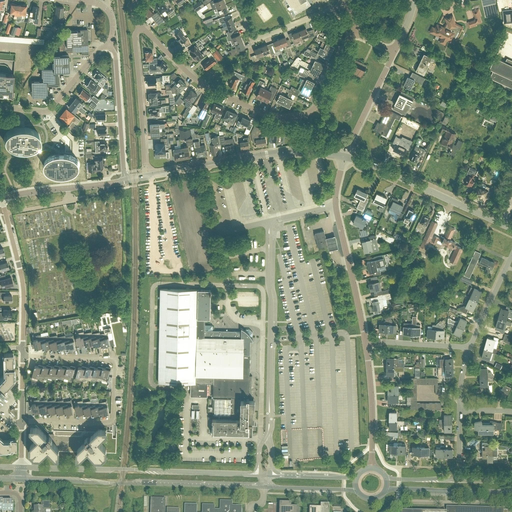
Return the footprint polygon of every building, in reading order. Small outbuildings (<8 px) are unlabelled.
[(168,0),(170,3),(166,6),(161,0),(159,0),(158,1),(157,0),(156,0),(155,1),(155,2),(155,3),(155,4),(161,12),(164,10),(167,14),(174,9),(169,0),(168,0)] [(197,10),(204,5),(200,0),(193,5),(197,10)] [(217,8),(226,5),(223,0),(218,0),(217,1),(216,0),(214,0),(210,3),(213,10),(217,8)] [(286,0),(291,7),(292,7),(295,11),(309,3),(306,0),(286,0)] [(16,18),(18,4),(14,4),(14,3),(11,3),(10,3),(9,12),(14,13),(14,14),(15,14),(15,16),(14,16),(13,18),(16,18)] [(23,5),(18,4),(16,18),(17,18),(17,21),(20,21),(20,20),(22,20),(23,14),(26,14),(26,12),(27,12),(28,5),(25,5),(25,4),(23,4),(23,5)] [(142,11),(148,17),(151,15),(159,25),(164,20),(157,11),(155,13),(148,5),(147,7),(145,7),(143,10),(142,11)] [(226,5),(217,8),(220,15),(228,11),(226,5)] [(37,14),(38,7),(33,6),(32,11),(30,11),(29,16),(35,17),(34,23),(38,23),(38,18),(37,17),(38,16),(38,14),(37,14)] [(61,23),(65,18),(63,17),(64,7),(56,6),(55,16),(61,17),(59,21),(61,23)] [(476,26),(476,24),(482,22),(480,16),(481,16),(479,8),(472,10),(475,18),(474,20),(467,22),(469,28),(476,26)] [(511,10),(503,11),(504,22),(511,21),(511,11),(511,12),(511,10)] [(227,25),(234,22),(232,17),(225,19),(224,16),(218,18),(220,23),(225,21),(227,25)] [(446,42),(447,40),(449,41),(451,37),(456,40),(463,27),(455,23),(453,17),(445,19),(447,23),(445,28),(438,25),(437,27),(435,28),(434,28),(433,28),(432,28),(431,29),(431,30),(431,31),(431,32),(432,33),(436,35),(440,34),(443,35),(441,39),(441,40),(441,41),(441,42),(442,43),(443,43),(444,43),(445,43),(445,42),(446,42)] [(228,35),(232,34),(234,33),(233,30),(236,28),(234,22),(227,25),(220,28),(221,31),(223,30),(227,29),(228,28),(229,31),(226,32),(228,35)] [(25,30),(18,28),(18,27),(12,25),(9,33),(15,35),(15,33),(16,34),(16,35),(23,36),(23,35),(25,30)] [(299,31),(302,38),(308,35),(309,38),(315,35),(312,29),(307,31),(306,28),(299,31)] [(81,51),(82,54),(88,54),(88,47),(82,48),(81,45),(85,44),(88,44),(87,44),(86,30),(87,30),(87,29),(81,29),(81,30),(66,31),(66,39),(64,39),(64,37),(59,38),(60,52),(62,52),(66,52),(77,51),(81,51)] [(186,37),(184,34),(180,29),(175,34),(177,37),(180,40),(182,43),(183,42),(185,44),(186,47),(192,44),(188,36),(186,37)] [(302,38),(299,31),(293,34),(294,37),(291,38),(294,44),(299,42),(299,39),(302,38)] [(235,43),(242,41),(241,37),(240,34),(233,37),(232,34),(228,35),(226,36),(228,41),(230,40),(232,44),(235,44),(235,43)] [(320,47),(331,52),(334,46),(326,42),(327,40),(318,35),(317,38),(323,41),(320,47)] [(279,39),(282,46),(285,44),(287,47),(291,45),(289,39),(286,40),(285,37),(279,39)] [(193,56),(200,50),(199,50),(204,47),(202,45),(203,44),(202,43),(203,42),(201,41),(199,38),(195,41),(197,44),(196,45),(196,44),(189,50),(191,52),(190,52),(193,56)] [(283,49),(282,46),(279,39),(274,41),(275,45),(272,46),(275,52),(278,51),(280,50),(283,49)] [(235,43),(235,44),(236,48),(232,50),(234,55),(239,53),(238,50),(245,47),(244,44),(243,44),(242,41),(235,43)] [(261,47),(264,54),(270,52),(271,55),(274,53),(271,46),(268,47),(267,44),(261,47)] [(257,57),(264,54),(261,47),(254,49),(256,54),(251,56),(253,62),(259,60),(257,57)] [(328,58),(331,52),(320,47),(318,52),(321,53),(321,54),(328,58)] [(202,53),(200,50),(193,56),(196,59),(197,59),(198,60),(205,55),(204,54),(206,53),(207,55),(211,52),(209,50),(208,51),(205,48),(202,52),(203,52),(202,53)] [(212,52),(214,55),(202,64),(207,69),(216,62),(216,61),(218,60),(222,57),(216,49),(212,52)] [(157,63),(158,63),(157,63),(157,58),(154,58),(154,59),(153,59),(153,51),(150,51),(149,51),(148,50),(146,51),(145,52),(146,61),(149,60),(149,64),(157,63)] [(424,74),(432,58),(424,54),(416,70),(424,74)] [(58,71),(69,70),(69,58),(68,55),(66,55),(62,55),(60,55),(53,55),(53,64),(53,68),(51,68),(44,68),(42,68),(42,77),(42,81),(40,81),(31,81),(31,94),(32,97),(42,96),(47,96),(47,91),(47,89),(47,87),(47,84),(58,83),(58,75),(58,74),(58,71)] [(511,60),(506,58),(505,61),(494,57),(489,68),(493,70),(489,78),(501,83),(511,88),(511,60)] [(366,67),(367,65),(365,64),(363,63),(354,59),(352,64),(353,64),(350,71),(361,77),(366,67)] [(315,67),(322,70),(324,67),(324,68),(326,65),(318,61),(315,60),(312,66),(315,67)] [(157,63),(149,64),(149,70),(160,69),(160,71),(162,71),(163,70),(164,69),(165,70),(167,69),(167,68),(167,67),(167,66),(165,63),(163,63),(161,61),(158,65),(158,63),(157,63)] [(319,77),(322,70),(315,67),(312,73),(319,77)] [(99,84),(102,87),(104,88),(107,88),(107,85),(105,85),(103,83),(104,82),(105,80),(102,78),(104,76),(97,71),(93,76),(97,80),(99,82),(98,83),(99,84)] [(245,76),(244,76),(241,74),(237,72),(235,77),(232,76),(231,77),(230,78),(231,79),(228,84),(229,84),(229,85),(231,86),(231,85),(235,87),(237,81),(238,82),(239,80),(242,81),(245,76)] [(422,84),(425,78),(412,72),(410,75),(411,75),(410,78),(407,77),(403,86),(405,87),(406,88),(406,87),(410,89),(415,80),(422,84)] [(0,73),(0,95),(14,96),(14,92),(12,92),(13,74),(10,74),(0,73)] [(255,82),(257,80),(251,77),(248,83),(246,82),(246,83),(245,84),(244,85),(245,86),(243,91),(245,92),(249,93),(253,85),(252,85),(254,82),(255,82)] [(175,92),(175,91),(176,90),(176,89),(183,82),(180,79),(175,84),(172,82),(174,81),(172,79),(171,81),(171,88),(172,93),(173,93),(175,92)] [(301,83),(311,88),(314,82),(307,79),(306,80),(303,79),(301,83)] [(98,91),(101,88),(102,87),(99,84),(98,86),(97,85),(98,85),(95,82),(95,83),(90,80),(89,82),(88,82),(87,84),(87,85),(86,85),(91,89),(90,90),(95,94),(98,91)] [(261,100),(266,89),(263,88),(265,83),(260,81),(257,87),(260,88),(256,97),(258,98),(258,99),(261,100)] [(175,91),(178,93),(178,92),(180,90),(180,91),(186,85),(183,82),(176,89),(176,90),(175,91)] [(308,94),(311,88),(301,83),(298,89),(301,91),(308,94)] [(266,89),(261,100),(264,102),(265,101),(267,102),(270,95),(273,96),(277,89),(271,86),(269,91),(266,89)] [(90,102),(93,98),(90,95),(83,89),(82,90),(81,91),(81,92),(79,94),(83,97),(82,98),(85,101),(87,99),(90,102)] [(190,105),(192,102),(191,101),(197,94),(191,90),(186,97),(183,100),(186,103),(185,104),(187,106),(189,105),(190,105)] [(297,96),(298,94),(290,90),(287,97),(283,104),(290,107),(291,104),(292,104),(292,103),(294,103),(294,101),(293,100),(290,98),(291,96),(290,95),(291,93),(297,96)] [(393,108),(405,114),(410,104),(410,105),(413,100),(412,100),(413,97),(414,97),(401,91),(402,92),(401,94),(399,93),(399,94),(400,94),(399,97),(397,101),(396,101),(394,104),(395,105),(394,108),(393,108)] [(283,104),(287,97),(280,93),(277,101),(283,104)] [(72,102),(85,112),(86,110),(81,106),(83,103),(76,98),(72,102)] [(205,114),(206,111),(206,110),(205,109),(209,101),(203,98),(199,106),(203,108),(201,112),(205,114)] [(93,110),(97,105),(92,101),(88,106),(93,110)] [(83,114),(85,112),(72,102),(69,107),(75,112),(78,110),(83,114)] [(159,116),(159,115),(159,112),(172,111),(172,108),(174,108),(174,105),(169,105),(164,106),(162,106),(162,108),(155,108),(155,109),(150,109),(150,116),(156,115),(156,116),(159,116)] [(219,106),(214,117),(216,118),(215,119),(218,120),(224,108),(219,106)] [(73,121),(77,124),(80,120),(67,109),(61,116),(66,119),(66,120),(67,121),(68,121),(68,122),(71,124),(73,121)] [(399,120),(401,116),(387,109),(379,126),(376,125),(374,129),(382,133),(382,134),(383,132),(386,134),(394,117),(399,120)] [(226,125),(232,112),(227,110),(224,117),(226,118),(223,123),(226,125)] [(232,112),(226,125),(229,126),(232,121),(234,122),(237,114),(232,112)] [(102,123),(101,121),(106,120),(105,114),(95,115),(95,121),(98,121),(98,123),(102,123)] [(249,122),(250,120),(243,117),(240,122),(239,121),(237,125),(241,127),(242,123),(245,124),(244,125),(246,127),(246,128),(250,130),(253,124),(249,122)] [(419,126),(408,120),(406,124),(417,129),(419,126)] [(26,127),(24,127),(24,126),(19,127),(19,126),(19,127),(17,127),(16,128),(14,128),(13,128),(12,129),(10,129),(9,130),(8,131),(7,132),(6,133),(5,134),(4,135),(4,137),(4,138),(4,139),(4,141),(5,142),(6,143),(7,144),(8,145),(9,146),(10,147),(12,147),(13,148),(14,148),(16,149),(17,149),(20,149),(23,149),(25,149),(26,149),(27,149),(29,148),(30,148),(32,147),(33,147),(34,146),(35,145),(36,144),(38,143),(38,142),(39,141),(39,140),(40,138),(39,135),(38,134),(38,133),(36,132),(35,131),(34,130),(33,129),(32,129),(30,128),(29,128),(27,128),(26,127)] [(193,142),(190,129),(190,127),(184,126),(179,127),(180,136),(178,136),(179,139),(184,138),(185,140),(186,139),(187,144),(193,142)] [(258,137),(258,135),(261,129),(254,126),(251,133),(253,142),(256,142),(257,145),(266,144),(265,137),(261,136),(258,137)] [(442,132),(438,142),(448,146),(454,131),(440,126),(438,131),(442,132)] [(200,146),(200,145),(198,137),(201,136),(201,134),(198,134),(198,133),(195,134),(195,132),(194,133),(194,128),(190,129),(193,142),(194,142),(197,155),(201,155),(200,146)] [(280,141),(281,134),(276,131),(273,131),(273,134),(271,134),(270,143),(279,141),(280,141)] [(226,151),(234,149),(233,144),(234,144),(233,140),(228,140),(228,141),(225,141),(224,135),(219,135),(221,144),(224,144),(224,146),(225,146),(226,151)] [(219,144),(217,136),(215,136),(212,138),(206,139),(207,146),(210,145),(212,154),(218,153),(217,145),(219,144)] [(241,148),(249,147),(248,142),(249,142),(249,137),(243,138),(244,141),(240,142),(241,148)] [(162,142),(162,143),(157,143),(157,153),(159,153),(159,156),(165,155),(164,143),(167,143),(167,138),(162,138),(162,142)] [(403,154),(406,148),(396,144),(398,139),(394,138),(392,143),(395,144),(393,149),(399,152),(399,154),(402,155),(403,154)] [(100,143),(99,141),(95,141),(95,148),(96,152),(99,152),(99,151),(102,151),(102,150),(108,150),(108,146),(107,146),(107,143),(100,143)] [(109,144),(109,152),(118,152),(118,144),(109,144)] [(424,149),(415,145),(413,151),(413,150),(409,158),(416,162),(419,157),(420,154),(422,155),(424,149)] [(181,147),(183,158),(190,157),(188,149),(189,149),(188,146),(181,147)] [(175,159),(183,158),(181,147),(173,149),(173,152),(174,152),(175,159)] [(45,162),(44,164),(45,167),(46,169),(48,171),(50,172),(53,174),(56,175),(59,175),(62,175),(65,175),(68,175),(71,174),(74,172),(76,171),(78,169),(79,167),(80,164),(79,162),(78,159),(76,158),(76,157),(75,157),(71,155),(68,154),(65,154),(62,153),(59,154),(56,154),(53,155),(50,156),(48,158),(46,159),(45,162)] [(95,170),(100,169),(100,170),(104,166),(103,165),(103,161),(103,156),(94,157),(95,162),(96,162),(96,163),(94,163),(95,170)] [(95,170),(94,163),(93,163),(93,161),(86,162),(85,162),(86,165),(88,165),(89,171),(95,171),(95,170)] [(475,173),(476,170),(471,168),(470,170),(469,170),(466,175),(468,175),(464,183),(466,183),(466,185),(467,185),(468,185),(469,185),(469,184),(471,185),(473,181),(474,181),(474,180),(475,177),(473,177),(475,174),(472,173),(473,172),(475,173)] [(479,187),(477,193),(479,194),(479,195),(479,196),(480,196),(480,197),(481,197),(482,196),(484,196),(486,192),(489,193),(491,188),(486,186),(486,185),(485,184),(483,184),(482,184),(481,184),(480,187),(479,187)] [(363,211),(365,207),(364,207),(368,198),(365,197),(367,193),(357,189),(354,195),(361,198),(356,208),(363,211)] [(383,212),(386,206),(384,204),(387,198),(377,193),(373,201),(381,204),(380,206),(382,207),(380,210),(383,212)] [(400,219),(403,213),(400,212),(403,205),(397,203),(399,200),(392,197),(389,203),(392,204),(389,208),(397,212),(396,214),(398,215),(397,218),(400,219)] [(411,220),(415,212),(409,209),(406,214),(406,213),(404,217),(405,217),(403,221),(407,223),(409,219),(411,220)] [(363,229),(362,227),(366,219),(356,215),(353,223),(360,226),(359,228),(360,233),(366,231),(366,228),(363,229)] [(426,225),(429,218),(427,217),(428,217),(423,215),(420,222),(419,221),(416,228),(419,229),(419,230),(423,232),(425,228),(424,228),(426,225)] [(442,244),(453,249),(455,249),(450,261),(456,263),(463,248),(457,246),(456,246),(455,245),(456,243),(449,240),(454,229),(449,226),(444,237),(441,236),(440,238),(439,238),(439,237),(435,235),(432,241),(430,240),(438,223),(432,220),(420,247),(426,249),(429,242),(431,243),(431,244),(435,246),(437,242),(442,245),(442,244)] [(325,240),(323,232),(316,234),(319,246),(323,245),(323,246),(328,245),(326,240),(325,240)] [(335,234),(325,236),(329,249),(338,246),(335,234)] [(364,252),(373,250),(371,242),(373,241),(372,239),(376,238),(375,235),(368,236),(369,239),(362,241),(364,252)] [(481,253),(480,253),(476,251),(475,250),(475,251),(464,275),(469,278),(481,253)] [(383,255),(373,257),(374,260),(367,262),(369,272),(378,270),(378,274),(381,273),(379,266),(385,264),(383,255)] [(494,262),(485,258),(481,257),(480,261),(487,264),(484,271),(488,273),(491,267),(492,267),(494,262)] [(6,269),(8,268),(8,267),(9,267),(8,265),(7,262),(0,263),(0,268),(0,270),(1,270),(2,273),(7,272),(6,269)] [(0,275),(0,283),(1,284),(1,287),(5,286),(6,288),(10,287),(10,285),(13,284),(11,277),(4,278),(3,275),(0,275)] [(376,282),(375,280),(378,279),(377,276),(370,277),(372,283),(368,284),(371,293),(379,291),(380,294),(389,292),(389,289),(381,290),(381,289),(380,289),(380,288),(381,287),(381,286),(380,284),(380,283),(379,282),(379,281),(376,282)] [(468,297),(476,300),(481,291),(474,288),(470,295),(469,294),(468,297)] [(213,326),(213,325),(205,325),(205,319),(210,319),(210,312),(211,290),(201,290),(199,289),(190,289),(186,289),(160,289),(160,305),(160,308),(160,324),(159,331),(159,347),(159,350),(159,363),(159,366),(158,382),(186,383),(195,383),(195,396),(207,396),(208,383),(213,383),(213,391),(213,396),(236,397),(236,398),(253,398),(253,397),(252,395),(252,393),(252,390),(252,387),(251,385),(251,383),(251,381),(252,380),(252,378),(252,375),(249,375),(249,370),(250,342),(250,340),(253,340),(253,339),(252,339),(252,338),(252,337),(251,337),(251,336),(253,336),(253,332),(250,329),(246,329),(246,331),(245,330),(244,330),(244,329),(243,329),(242,328),(242,331),(213,330),(213,329),(214,329),(214,328),(214,327),(214,326),(213,326)] [(11,302),(11,295),(5,295),(5,292),(0,291),(0,298),(3,298),(3,302),(11,302)] [(380,311),(383,310),(382,306),(385,305),(387,303),(386,299),(391,298),(390,293),(382,295),(377,296),(377,300),(373,301),(374,308),(372,308),(373,312),(379,311),(380,311)] [(472,310),(476,300),(468,297),(467,299),(468,299),(465,306),(463,305),(459,307),(460,310),(466,313),(468,308),(472,310)] [(501,308),(498,318),(506,320),(507,318),(506,318),(507,315),(511,316),(511,309),(509,308),(509,307),(506,306),(505,309),(501,308)] [(11,316),(11,309),(3,309),(3,312),(0,312),(0,318),(7,319),(7,316),(11,316)] [(392,315),(391,313),(387,314),(388,316),(388,320),(387,331),(395,332),(396,325),(392,324),(392,315)] [(411,334),(412,316),(412,324),(404,323),(403,333),(411,334)] [(412,316),(411,334),(419,334),(420,324),(416,324),(416,316),(412,316)] [(450,322),(456,325),(463,328),(466,320),(460,317),(458,322),(451,319),(451,318),(448,318),(448,322),(449,322),(450,322)] [(506,323),(506,320),(498,318),(495,328),(503,330),(505,323),(506,323)] [(379,323),(379,331),(387,331),(388,320),(379,323)] [(436,324),(435,336),(443,337),(444,330),(442,330),(442,327),(444,325),(442,322),(439,324),(437,322),(436,323),(436,324)] [(435,336),(436,324),(433,324),(433,327),(432,327),(432,329),(427,329),(427,336),(435,336)] [(459,335),(463,328),(456,325),(453,332),(459,335)] [(100,334),(102,346),(107,345),(107,346),(110,346),(114,345),(113,339),(109,340),(108,333),(111,332),(112,332),(111,327),(110,327),(111,328),(109,328),(109,327),(107,328),(108,328),(104,329),(105,333),(100,334)] [(84,333),(84,331),(83,331),(83,332),(76,333),(76,331),(75,331),(78,345),(83,344),(83,346),(86,345),(84,333)] [(92,334),(92,331),(91,332),(84,333),(86,345),(91,344),(91,346),(94,345),(94,346),(94,345),(92,334)] [(100,334),(100,332),(99,332),(92,334),(94,345),(99,345),(99,346),(102,346),(100,334)] [(41,336),(41,334),(41,335),(33,336),(33,334),(36,348),(40,347),(40,349),(43,348),(44,348),(41,336)] [(49,337),(49,335),(41,336),(44,348),(48,347),(48,349),(51,348),(51,349),(52,349),(49,337)] [(57,337),(57,335),(49,337),(52,349),(56,348),(56,349),(59,349),(60,349),(57,337)] [(65,337),(65,335),(57,337),(60,349),(64,348),(64,349),(67,349),(68,349),(65,337)] [(65,337),(68,349),(72,348),(72,350),(75,349),(76,349),(73,335),(73,336),(65,337)] [(487,337),(484,347),(493,350),(493,347),(495,340),(497,340),(498,338),(493,337),(493,339),(487,337)] [(492,352),(493,350),(484,347),(481,357),(489,360),(491,352),(492,352)] [(0,392),(0,393),(4,393),(4,390),(3,389),(6,386),(14,378),(13,353),(12,353),(9,353),(3,353),(3,356),(4,358),(4,374),(0,378),(0,392)] [(441,367),(452,367),(452,358),(448,359),(448,357),(444,357),(445,357),(445,359),(440,359),(440,364),(441,364),(441,367)] [(386,366),(398,366),(404,366),(404,362),(398,362),(398,358),(386,358),(386,366)] [(40,377),(43,365),(40,365),(40,366),(35,365),(31,379),(32,379),(32,377),(39,379),(40,379),(40,377)] [(48,377),(51,366),(51,365),(51,366),(48,365),(48,367),(43,365),(40,377),(47,379),(48,379),(48,377)] [(56,378),(59,366),(56,365),(56,367),(51,366),(48,377),(55,379),(55,380),(56,380),(56,378)] [(64,378),(67,366),(64,366),(64,367),(59,366),(56,378),(63,380),(64,380),(64,378)] [(64,378),(71,380),(71,381),(75,366),(72,366),(72,367),(67,366),(64,378)] [(83,378),(87,367),(86,367),(83,366),(83,368),(78,366),(75,380),(76,378),(83,380),(84,378),(83,378)] [(91,379),(95,367),(94,367),(91,366),(91,368),(87,367),(83,378),(84,378),(91,380),(91,381),(91,379)] [(404,366),(398,366),(386,366),(386,374),(394,374),(394,370),(399,370),(404,370),(404,366)] [(100,379),(103,367),(102,367),(99,367),(99,368),(95,367),(91,379),(99,381),(100,379)] [(107,368),(103,367),(100,379),(107,381),(107,382),(111,367),(110,367),(110,368),(107,367),(107,368)] [(452,367),(441,367),(441,375),(444,375),(444,380),(449,380),(449,375),(452,375),(452,367)] [(489,377),(492,378),(493,376),(488,373),(487,373),(487,368),(480,369),(480,377),(489,377)] [(489,377),(480,377),(480,385),(482,385),(482,389),(488,389),(488,385),(487,385),(487,381),(490,381),(490,380),(492,380),(492,378),(489,377)] [(435,387),(441,387),(441,384),(437,384),(437,378),(432,378),(432,384),(435,384),(435,387)] [(508,394),(511,387),(504,384),(501,391),(508,394)] [(398,393),(402,393),(402,391),(398,391),(398,385),(388,385),(388,393),(398,393)] [(236,397),(213,396),(213,391),(212,433),(240,434),(253,434),(253,428),(252,428),(252,424),(254,424),(254,423),(255,423),(255,422),(255,421),(254,420),(252,420),(252,419),(254,419),(255,399),(253,399),(253,398),(236,398),(236,397)] [(398,402),(398,393),(388,393),(388,402),(398,402)] [(39,401),(39,399),(31,401),(31,398),(31,399),(34,413),(38,412),(38,413),(41,413),(42,413),(39,401)] [(47,401),(48,401),(47,399),(39,401),(42,413),(46,412),(46,413),(49,413),(50,413),(47,401)] [(55,401),(56,401),(55,399),(55,400),(48,401),(47,401),(50,413),(54,412),(54,414),(57,413),(58,413),(55,401)] [(63,402),(64,402),(63,399),(63,400),(56,401),(55,401),(58,413),(62,412),(62,414),(65,413),(65,414),(66,413),(63,402)] [(63,402),(66,413),(70,413),(70,414),(73,414),(74,414),(71,399),(71,400),(64,402),(63,402)] [(83,402),(82,400),(75,402),(75,400),(74,400),(77,414),(82,413),(82,414),(85,414),(83,402)] [(91,402),(90,400),(90,401),(83,402),(85,414),(90,413),(90,415),(93,414),(91,402)] [(99,403),(101,415),(106,414),(106,415),(109,415),(106,400),(106,401),(99,403)] [(99,403),(99,401),(98,401),(91,402),(93,414),(98,413),(98,415),(101,414),(101,415),(99,403)] [(439,423),(451,423),(451,415),(444,415),(444,419),(441,419),(439,419),(439,423)] [(404,424),(404,420),(396,420),(389,420),(389,429),(398,429),(398,424),(404,424)] [(489,424),(481,424),(481,420),(475,422),(474,428),(478,428),(478,433),(493,433),(493,428),(497,430),(499,423),(490,420),(489,424)] [(451,423),(439,423),(439,426),(441,426),(441,427),(444,427),(444,431),(451,431),(451,423)] [(84,432),(53,431),(52,431),(51,433),(50,434),(49,435),(49,434),(47,436),(39,428),(38,428),(30,427),(30,430),(38,438),(30,446),(30,454),(32,454),(32,456),(40,457),(48,449),(56,457),(59,457),(59,451),(77,452),(77,458),(79,458),(85,452),(90,452),(95,458),(104,459),(104,456),(106,457),(106,453),(116,453),(116,438),(113,438),(113,432),(112,432),(107,432),(107,430),(98,429),(96,432),(94,432),(87,432),(84,432)] [(9,440),(3,440),(0,437),(0,450),(7,450),(12,449),(12,450),(16,450),(15,441),(15,439),(9,440)] [(397,452),(397,443),(394,442),(393,443),(393,445),(389,445),(389,452),(397,452)] [(479,449),(479,451),(482,451),(482,457),(487,457),(487,462),(493,462),(493,454),(497,454),(497,449),(493,449),(493,445),(489,445),(489,443),(487,443),(487,442),(482,442),(482,449),(479,449)] [(397,443),(397,452),(405,452),(406,445),(402,445),(402,444),(401,443),(397,443)] [(420,454),(421,447),(421,445),(416,444),(415,446),(412,446),(412,453),(420,454)] [(425,444),(425,447),(421,447),(420,454),(429,454),(429,444),(425,444)] [(444,449),(444,446),(442,446),(440,447),(440,448),(435,448),(435,455),(444,456),(444,449)] [(165,511),(165,500),(151,499),(150,511),(241,511),(242,507),(233,507),(232,506),(232,502),(220,502),(220,510),(219,511),(215,510),(214,510),(215,506),(202,506),(202,511),(196,511),(197,506),(185,505),(184,511),(179,511),(179,510),(167,509),(167,511),(165,511)] [(41,508),(34,508),(33,511),(44,511),(45,510),(50,510),(50,502),(41,503),(41,508)]
